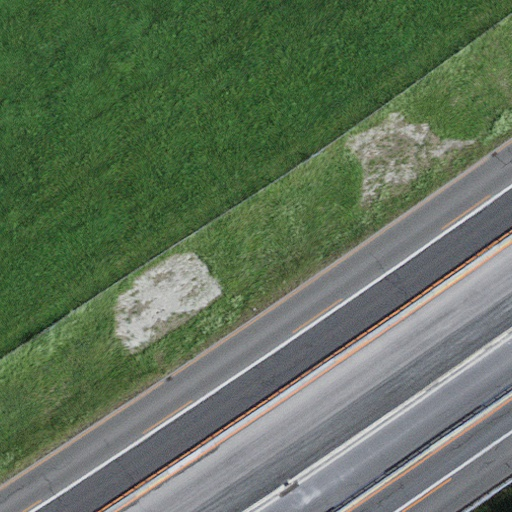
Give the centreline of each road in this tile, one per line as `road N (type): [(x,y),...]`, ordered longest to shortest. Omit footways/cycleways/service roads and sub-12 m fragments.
road 1 (motorway): [(511,214),(77,511)]
road 2 (motorway): [(351,511),(511,400)]
